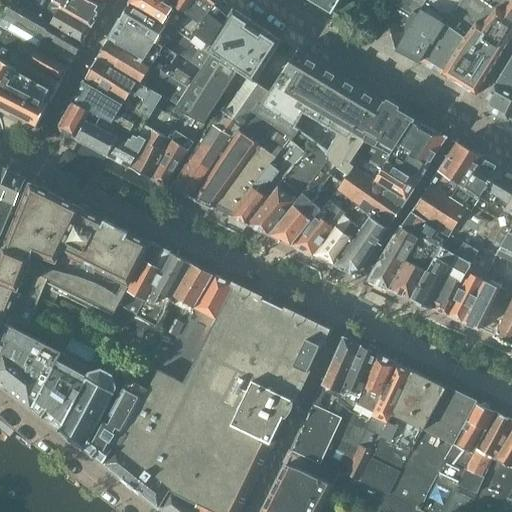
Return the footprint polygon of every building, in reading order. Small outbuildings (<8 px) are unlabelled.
[(66,11),(46,0),(24,0),(46,13),(43,19),(51,24),(51,25),(84,43),(91,29),(64,14),(66,11)] [(46,0),(66,11),(64,14),(91,29),(107,0),(46,0)] [(166,1),(163,0),(131,0),(131,2),(176,32),(188,14),(177,5),(174,11),(164,4),(166,1)] [(163,0),(166,1),(164,4),(174,11),(177,5),(180,0),(163,0)] [(220,0),(198,0),(188,14),(176,32),(190,41),(220,0)] [(180,0),(177,5),(188,14),(198,0),(180,0)] [(234,9),(223,0),(220,0),(190,41),(207,52),(234,9)] [(310,0),(333,14),(340,0),(310,0)] [(396,6),(417,19),(428,0),(392,0),(391,2),(396,6)] [(421,62),(433,43),(435,44),(462,0),(428,0),(417,19),(408,32),(397,49),(421,62)] [(511,0),(462,0),(435,44),(433,43),(421,62),(442,75),(457,49),(459,47),(477,21),(482,25),(497,7),(500,4),(506,9),(511,0)] [(497,7),(511,18),(511,0),(506,9),(500,4),(497,7)] [(12,2),(6,13),(24,23),(45,35),(43,38),(76,56),(84,43),(51,25),(51,24),(43,19),(42,20),(13,3),(12,2)] [(131,2),(121,20),(175,52),(179,54),(201,69),(211,54),(207,52),(190,41),(176,32),(131,2)] [(396,6),(388,19),(408,32),(417,19),(396,6)] [(457,49),(442,75),(477,95),(511,38),(511,18),(497,7),(482,25),(477,21),(457,49)] [(246,17),(234,9),(207,52),(211,54),(201,69),(194,80),(189,88),(188,88),(177,105),(207,120),(238,71),(249,78),(255,82),(282,41),(246,17)] [(408,32),(388,19),(376,39),(397,49),(408,32)] [(179,54),(175,52),(121,20),(110,39),(146,62),(145,63),(166,75),(188,88),(189,88),(194,80),(178,70),(175,74),(168,70),(179,54)] [(45,35),(24,23),(16,36),(38,48),(37,50),(70,68),(76,56),(43,38),(45,35)] [(63,81),(70,68),(37,50),(38,48),(16,36),(0,26),(0,44),(3,46),(12,51),(12,50),(30,60),(30,62),(63,81)] [(163,97),(174,103),(177,105),(188,88),(166,75),(145,63),(146,62),(110,39),(109,39),(98,58),(164,97),(163,97)] [(39,125),(40,122),(49,106),(50,104),(50,103),(50,104),(51,103),(56,92),(23,74),(24,73),(18,70),(19,68),(6,61),(12,51),(3,46),(0,51),(0,105),(2,107),(12,112),(14,113),(24,118),(25,119),(35,124),(39,125)] [(56,92),(63,81),(30,62),(30,60),(12,50),(12,51),(6,61),(19,68),(18,70),(24,73),(23,74),(56,92)] [(261,105),(275,116),(293,130),(297,133),(291,140),(303,150),(309,143),(312,146),(328,158),(326,160),(345,174),(351,166),(346,163),(354,152),(362,141),(392,156),(414,120),(298,50),(270,91),(270,92),(261,105)] [(87,78),(126,102),(151,117),(157,107),(156,107),(163,97),(164,97),(98,58),(87,78)] [(511,58),(496,85),(511,95),(511,113),(509,119),(511,121),(511,58)] [(275,116),(261,105),(270,92),(255,82),(249,78),(225,114),(245,126),(235,139),(196,199),(195,199),(213,208),(246,159),(275,116)] [(124,105),(85,82),(73,102),(74,102),(92,111),(123,128),(139,136),(151,117),(126,102),(124,105)] [(511,95),(496,85),(486,101),(484,106),(509,119),(511,113),(511,95)] [(92,111),(74,102),(61,125),(62,131),(77,139),(92,111)] [(157,107),(151,117),(139,136),(146,140),(130,168),(153,179),(166,152),(162,150),(178,119),(157,107)] [(109,156),(123,128),(92,111),(77,139),(109,156)] [(245,126),(225,114),(224,114),(219,111),(188,160),(171,187),(196,199),(235,139),(245,126)] [(205,124),(182,113),(178,119),(162,150),(166,152),(153,179),(167,185),(197,138),(205,124)] [(293,130),(275,116),(246,159),(213,208),(231,216),(277,152),(293,130)] [(381,168),(385,161),(419,182),(448,137),(414,120),(392,156),(362,141),(354,152),(365,159),(381,168)] [(109,156),(130,168),(146,140),(139,136),(123,128),(109,156)] [(248,224),(303,150),(291,140),(297,133),(293,130),(277,152),(231,216),(248,224)] [(511,172),(501,167),(458,143),(431,184),(466,206),(449,234),(481,250),(481,248),(495,255),(510,228),(511,228),(511,172)] [(312,146),(309,151),(307,153),(303,150),(248,224),(271,235),(301,193),(307,185),(308,184),(326,160),(328,158),(312,146)] [(381,168),(365,159),(354,152),(346,163),(351,166),(406,201),(419,182),(385,161),(381,168)] [(345,174),(332,191),(343,198),(351,204),(371,217),(388,228),(406,201),(351,166),(345,174)] [(0,238),(25,179),(0,167),(0,238)] [(0,321),(8,324),(15,327),(17,322),(29,328),(45,288),(111,321),(119,305),(152,243),(130,233),(130,232),(106,220),(105,220),(84,210),(84,209),(32,183),(30,187),(32,188),(24,208),(22,207),(18,218),(21,235),(13,234),(12,234),(0,262),(0,321)] [(466,206),(431,184),(412,212),(448,236),(449,234),(466,206)] [(313,216),(319,209),(326,199),(307,185),(301,193),(271,235),(292,245),(293,245),(313,216)] [(314,255),(338,222),(343,215),(351,204),(343,198),(329,216),(319,209),(313,216),(293,245),(314,255)] [(448,236),(412,212),(402,227),(392,242),(369,280),(390,289),(406,261),(427,273),(448,236)] [(336,265),(352,272),(361,270),(388,228),(371,217),(361,229),(356,236),(336,265)] [(314,255),(336,265),(356,236),(338,222),(314,255)] [(511,228),(510,228),(495,255),(511,262),(511,301),(496,336),(511,343),(511,228)] [(412,300),(434,309),(452,275),(464,281),(480,250),(449,234),(448,236),(427,273),(412,300)] [(153,243),(152,243),(119,305),(137,315),(171,252),(153,243)] [(481,250),(480,250),(464,281),(448,315),(464,322),(495,255),(481,248),(481,250)] [(193,264),(171,252),(137,315),(139,316),(157,326),(193,264)] [(511,262),(495,255),(464,322),(480,329),(502,283),(496,280),(501,269),(509,273),(511,264),(511,262)] [(390,289),(413,299),(427,273),(406,261),(390,289)] [(215,275),(193,264),(157,326),(158,326),(178,337),(215,275)] [(502,283),(480,329),(496,336),(511,301),(511,264),(509,273),(501,269),(496,280),(502,283)] [(235,285),(215,275),(178,337),(161,367),(185,381),(235,285)] [(452,275),(434,309),(448,315),(464,281),(463,281),(452,275)] [(148,388),(104,464),(160,508),(165,511),(240,511),(328,330),(235,285),(185,381),(161,367),(148,388)] [(111,321),(110,322),(131,333),(139,316),(137,315),(119,305),(111,321)] [(139,316),(131,333),(148,342),(158,326),(157,326),(139,316)] [(0,380),(32,406),(64,348),(50,341),(48,345),(15,327),(8,324),(0,341),(0,380)] [(362,346),(344,337),(314,404),(347,419),(355,402),(339,393),(362,346)] [(378,354),(362,346),(339,393),(355,402),(378,354)] [(85,448),(104,464),(148,388),(130,378),(109,416),(103,412),(118,384),(116,370),(107,365),(101,368),(64,348),(33,407),(61,429),(60,430),(84,449),(85,448)] [(303,470),(334,486),(340,489),(346,474),(397,363),(378,354),(347,419),(339,437),(306,422),(293,453),(287,465),(303,470)] [(397,363),(346,474),(360,481),(413,371),(397,363)] [(340,489),(334,486),(330,494),(343,497),(374,511),(424,511),(420,510),(394,498),(447,388),(413,371),(360,481),(346,474),(340,489)] [(477,403),(447,388),(394,498),(420,510),(477,403)] [(477,403),(420,510),(424,511),(445,511),(455,492),(458,484),(463,473),(469,463),(496,412),(477,403)] [(314,404),(306,422),(339,437),(347,419),(314,404)] [(469,463),(458,484),(478,494),(478,492),(493,459),(511,424),(511,419),(496,412),(469,463)] [(511,493),(511,433),(496,459),(473,511),(501,511),(503,510),(510,497),(511,493)] [(287,465),(264,509),(270,511),(319,511),(330,494),(334,486),(303,470),(287,465)] [(455,492),(445,511),(468,511),(474,501),(455,492)] [(511,511),(511,497),(510,497),(502,511),(511,511)]
